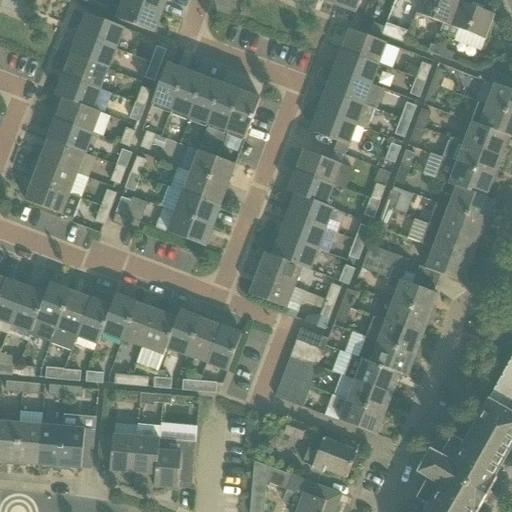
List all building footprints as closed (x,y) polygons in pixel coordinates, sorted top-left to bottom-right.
[(125,0),(124,0),(117,20),(154,34),(161,13),(125,0)] [(125,0),(161,13),(166,0),(125,0)] [(361,0),(337,0),(335,6),(356,14),(361,0)] [(447,36),(460,0),(420,0),(415,15),(443,25),(440,34),(447,36)] [(485,42),(495,16),(470,7),(473,0),(460,0),(447,36),(455,39),(458,32),(485,43),(485,42)] [(79,36),(115,50),(123,28),(87,15),(79,36)] [(374,24),(371,32),(382,36),(385,28),(374,24)] [(350,31),(342,51),(379,65),(386,44),(350,31)] [(115,50),(79,36),(71,56),(108,70),(115,50)] [(502,47),(505,53),(510,54),(511,53),(511,39),(510,38),(504,41),(502,47)] [(429,54),(438,57),(441,50),(431,46),(429,54)] [(157,48),(151,63),(160,66),(166,51),(157,48)] [(454,54),(441,50),(438,57),(451,62),(454,54)] [(342,51),(334,71),(371,86),(379,65),(342,51)] [(108,70),(71,56),(64,77),(100,91),(108,70)] [(154,82),(160,66),(151,63),(145,79),(154,82)] [(422,64),(416,79),(425,83),(431,67),(422,64)] [(167,65),(152,104),(172,111),(186,73),(185,72),(184,74),(178,72),(179,70),(177,69),(177,71),(168,68),(169,66),(167,65)] [(437,69),(431,85),(441,89),(447,73),(437,69)] [(334,71),(326,92),(364,106),(371,86),(334,71)] [(511,78),(494,72),(489,84),(495,86),(487,105),(480,103),(511,115),(511,78)] [(186,73),(172,111),(190,118),(205,80),(203,79),(203,81),(196,79),(197,77),(196,76),(195,78),(187,75),(187,73),(186,73)] [(100,91),(64,77),(56,97),(92,111),(101,114),(104,115),(112,95),(100,91)] [(419,98),(425,83),(416,79),(410,95),(419,98)] [(205,80),(190,118),(208,125),(223,86),(222,86),(221,88),(215,85),(215,84),(214,83),(213,85),(205,82),(206,80),(205,80)] [(435,104),(441,89),(431,85),(425,101),(435,104)] [(223,86),(208,125),(226,132),(227,132),(241,93),(240,93),(239,95),(233,92),(234,90),(232,90),(232,92),(223,88),(224,87),(223,86)] [(374,86),(367,103),(376,106),(383,89),(374,86)] [(136,104),(145,107),(151,91),(142,88),(136,104)] [(326,92),(319,112),(356,127),(356,126),(367,130),(374,110),(364,106),(326,92)] [(241,93),(227,132),(245,139),(246,139),(260,100),(258,99),(257,102),(251,99),(252,97),(251,97),(250,99),(242,95),(242,94),(241,93)] [(63,100),(56,121),(93,135),(101,114),(92,111),(56,97),(63,100)] [(511,115),(480,103),(472,124),(509,138),(511,138),(511,115)] [(145,107),(136,104),(135,104),(132,113),(129,119),(139,123),(145,107)] [(407,104),(401,120),(410,123),(416,107),(407,104)] [(416,126),(426,130),(432,114),(422,110),(416,126)] [(319,112),(311,133),(348,147),(356,127),(319,112)] [(404,138),(410,123),(401,120),(395,135),(404,138)] [(85,155),(93,135),(56,121),(48,141),(85,155)] [(464,145),(501,159),(505,147),(509,138),(472,124),(465,144),(464,145)] [(420,146),(426,130),(416,126),(410,142),(420,146)] [(130,148),(135,132),(126,129),(121,145),(130,148)] [(146,132),(141,148),(144,149),(150,151),(152,145),(160,148),(163,149),(166,140),(163,139),(156,137),(156,136),(146,132)] [(457,165),(493,179),(501,159),(464,145),(465,144),(450,139),(442,159),(457,164),(457,165)] [(48,141),(40,161),(77,175),(85,155),(48,141)] [(401,148),(392,145),(386,160),(395,164),(401,148)] [(125,170),(131,154),(122,151),(116,167),(125,170)] [(304,151),(296,172),(333,186),(341,165),(304,151)] [(406,151),(400,167),(410,171),(416,155),(406,151)] [(198,152),(191,172),(228,186),(236,166),(198,152)] [(136,158),(131,173),(140,177),(146,161),(136,158)] [(449,185),(486,199),(493,179),(457,165),(457,164),(442,159),(435,180),(443,183),(449,185)] [(40,161),(33,182),(81,200),(81,199),(70,195),(77,175),(40,161)] [(125,170),(116,167),(111,182),(120,185),(125,170)] [(404,186),(410,171),(400,167),(395,183),(404,186)] [(220,207),(228,186),(191,172),(183,193),(220,207)] [(296,172),(288,193),(296,196),(325,207),(333,186),(296,172)] [(139,179),(140,177),(131,173),(126,189),(134,192),(137,186),(139,179)] [(81,200),(33,182),(25,202),(73,220),(81,200)] [(449,185),(443,183),(440,192),(453,197),(449,209),(485,223),(492,204),(493,204),(493,202),(486,199),(449,185)] [(377,184),(371,200),(379,204),(385,188),(377,184)] [(94,204),(101,207),(110,211),(116,195),(107,191),(105,197),(97,194),(94,204)] [(385,207),(395,211),(401,195),(391,192),(385,207)] [(220,207),(183,193),(176,213),(212,227),(220,207)] [(296,196),(288,216),(325,230),(332,210),(325,207),(296,196)] [(125,218),(131,202),(122,198),(116,215),(125,218)] [(132,198),(131,202),(125,218),(129,219),(140,223),(147,204),(132,198)] [(374,219),(379,204),(371,200),(365,216),(374,219)] [(449,209),(437,204),(429,224),(441,229),(478,243),(485,223),(449,209)] [(105,226),(110,211),(101,207),(95,223),(105,226)] [(395,211),(385,207),(379,223),(389,227),(395,211)] [(176,213),(168,234),(205,248),(212,227),(176,213)] [(129,219),(125,218),(116,215),(116,214),(112,224),(125,229),(129,219)] [(288,216),(280,236),(317,250),(325,230),(288,216)] [(478,243),(441,229),(429,224),(421,244),(433,249),(470,263),(473,255),(478,243)] [(361,225),(355,241),(364,245),(370,229),(361,225)] [(280,236),(273,257),(302,268),(310,271),(317,250),(280,236)] [(358,260),(364,245),(355,241),(351,251),(349,257),(358,260)] [(408,261),(397,257),(370,247),(366,259),(404,273),(408,261)] [(470,263),(433,249),(425,269),(463,284),(464,281),(463,281),(470,263)] [(265,254),(257,275),(294,288),(302,268),(273,257),(265,254)] [(383,299),(430,317),(438,295),(413,286),(416,277),(404,273),(366,259),(362,269),(389,279),(386,286),(398,290),(393,302),(383,298),(383,299)] [(354,269),(345,266),(340,283),(348,286),(354,269)] [(257,275),(250,296),(285,309),(286,309),(294,288),(257,275)] [(5,280),(0,293),(0,320),(11,325),(25,288),(5,280)] [(32,332),(30,336),(51,344),(70,292),(50,285),(46,296),(32,332)] [(332,285),(326,301),(335,304),(341,288),(332,285)] [(25,288),(11,325),(32,332),(46,296),(25,288)] [(347,290),(341,306),(350,309),(356,294),(353,293),(347,290)] [(70,292),(51,344),(71,352),(73,348),(77,337),(91,300),(70,292)] [(111,307),(102,333),(122,340),(136,304),(115,296),(111,307)] [(330,320),(335,304),(326,301),(317,297),(314,307),(322,311),(316,327),(325,330),(327,326),(330,320)] [(386,323),(422,337),(430,317),(383,299),(375,318),(386,323)] [(91,300),(77,337),(97,345),(102,333),(111,307),(91,300)] [(136,304),(122,340),(143,348),(137,363),(137,364),(156,312),(136,304)] [(341,306),(335,322),(336,322),(344,325),(350,309),(341,306)] [(285,309),(283,315),(295,319),(297,314),(286,309),(285,309)] [(156,312),(137,364),(158,371),(163,356),(166,349),(177,319),(156,312)] [(177,319),(166,349),(187,356),(200,320),(180,312),(177,319)] [(375,318),(373,318),(365,338),(415,357),(422,337),(386,323),(375,318)] [(200,320),(187,356),(207,364),(221,327),(200,320)] [(221,327),(207,364),(228,372),(242,335),(221,327)] [(329,340),(301,329),(297,341),(324,352),(329,340)] [(398,374),(407,378),(408,375),(409,375),(414,359),(415,357),(365,338),(358,358),(353,357),(352,357),(398,374)] [(318,368),(324,352),(297,341),(290,358),(318,368)] [(353,381),(391,395),(398,374),(352,357),(344,377),(353,381)] [(318,368),(290,358),(284,375),(311,385),(318,368)] [(511,360),(488,403),(511,416),(511,360)] [(0,365),(0,375),(12,376),(13,367),(0,365)] [(36,369),(19,367),(19,377),(35,378),(36,369)] [(63,380),(64,371),(48,369),(47,379),(63,380)] [(64,371),(63,380),(80,382),(81,372),(64,371)] [(156,371),(154,388),(171,390),(172,380),(166,379),(166,372),(156,371)] [(103,374),(87,373),(86,382),(103,384),(103,374)] [(116,375),(115,385),(132,387),(133,377),(123,376),(116,375)] [(307,396),(311,385),(284,375),(280,386),(307,396)] [(133,377),(132,387),(148,388),(149,378),(133,377)] [(199,392),(200,382),(183,381),(183,391),(199,392)] [(391,395),(353,381),(346,401),(384,416),(386,411),(391,395)] [(22,393),(23,383),(7,382),(6,391),(22,393)] [(217,383),(200,382),(199,392),(216,393),(217,383)] [(23,383),(22,393),(39,394),(40,385),(23,383)] [(49,396),(66,397),(66,387),(50,386),(49,396)] [(307,396),(280,386),(275,398),(303,408),(307,396)] [(66,387),(66,397),(83,399),(83,389),(66,387)] [(153,403),(162,404),(163,395),(154,395),(153,403)] [(171,405),(171,396),(163,395),(162,404),(171,405)] [(346,401),(338,422),(377,436),(378,434),(377,434),(384,416),(346,401)] [(511,416),(488,403),(463,445),(453,439),(441,458),(433,454),(434,454),(431,452),(428,457),(425,464),(422,468),(419,473),(422,475),(422,474),(430,479),(419,499),(431,505),(426,511),(478,511),(480,511),(479,510),(483,503),(486,504),(487,502),(484,501),(489,494),(491,495),(492,493),(490,492),(494,484),(494,485),(497,480),(493,478),(509,451),(508,450),(511,444),(511,416)] [(20,424),(19,424),(16,464),(38,466),(41,426),(42,414),(21,412),(20,424)] [(307,426),(290,420),(289,420),(284,434),(302,440),(307,426)] [(0,462),(16,464),(19,424),(0,422),(0,462)] [(63,428),(41,426),(38,466),(59,467),(63,428)] [(63,428),(59,467),(79,469),(79,470),(81,470),(83,451),(93,452),(95,431),(63,428)] [(133,474),(136,438),(114,436),(113,436),(113,438),(100,437),(99,460),(111,462),(110,472),(133,474)] [(159,451),(160,439),(136,438),(133,474),(155,476),(156,476),(158,451),(159,451)] [(178,489),(192,490),(196,443),(160,439),(159,451),(158,451),(156,476),(155,476),(154,487),(178,490),(178,489)] [(325,470),(347,479),(357,453),(324,440),(318,453),(309,450),(303,466),(312,469),(311,471),(323,475),(325,470)] [(263,511),(265,497),(267,477),(288,485),(286,490),(303,496),(297,511),(335,511),(342,495),(323,488),(291,476),(267,467),(254,462),(251,496),(249,511),(263,511)]
